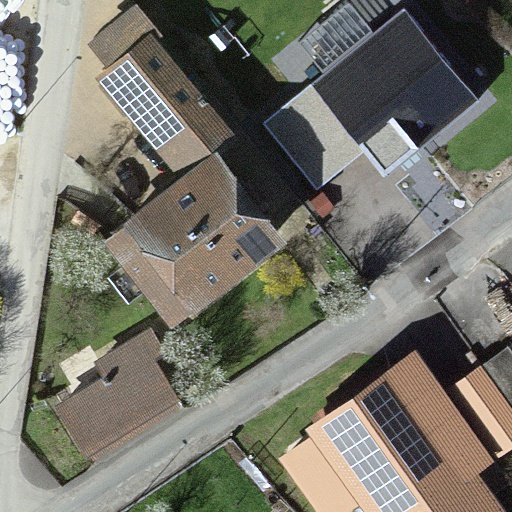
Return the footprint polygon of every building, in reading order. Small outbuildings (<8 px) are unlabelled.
[(506,88),(438,0),(411,0),(280,100),(334,171),(393,126),(416,156),(506,88)] [(156,27),(105,70),(183,162),(234,118),(156,27)] [(125,215),(194,297),(291,215),(222,134),(125,215)] [(154,348),(69,406),(100,450),(184,392),(154,348)] [(417,353),(305,432),(361,511),(506,511),(479,474),(495,463),(417,353)]
